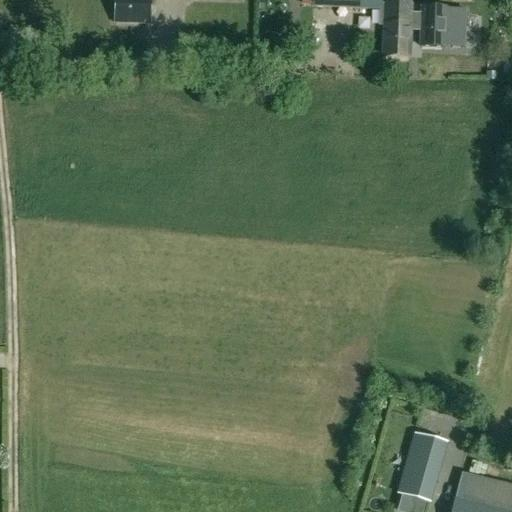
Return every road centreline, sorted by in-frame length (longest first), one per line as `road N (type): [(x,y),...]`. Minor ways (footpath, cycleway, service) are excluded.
road 1 (track): [(0,124),(10,223),(12,511)]
road 2 (track): [(339,69),(31,62),(1,75)]
